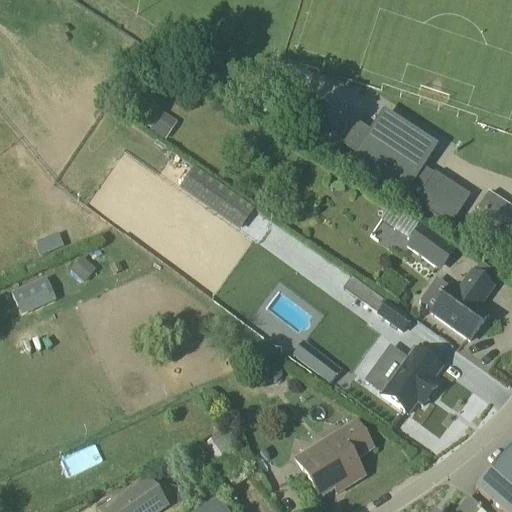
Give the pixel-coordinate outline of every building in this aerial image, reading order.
[(150,129),(148,132),(165,143),(178,124),(160,114),(159,116),(150,129)] [(403,198),(429,158),(378,124),(372,134),(370,133),(357,124),(342,147),(355,156),(357,157),(352,165),(403,198)] [(194,170),(179,191),(239,234),(254,213),(194,170)] [(416,204),(415,205),(450,229),(470,199),(434,175),(416,204)] [(511,219),(486,202),(489,196),(470,223),(483,232),(476,243),(505,262),(509,255),(511,256),(511,219)] [(407,224),(395,243),(432,267),(444,248),(407,224)] [(81,259),(68,273),(83,287),(95,273),(81,259)] [(489,317),(477,308),(481,302),(483,303),(493,290),(472,275),(458,295),(451,290),(432,316),(470,344),(489,317)] [(47,278),(11,294),(21,317),(57,302),(47,278)] [(351,280),(343,291),(363,306),(378,317),(387,306),(372,294),(351,280)] [(387,306),(378,317),(402,335),(411,323),(387,306)] [(414,352),(381,398),(408,417),(417,404),(423,409),(438,388),(432,383),(441,371),(414,352)] [(319,356),(308,371),(330,388),(341,373),(319,356)] [(277,386),(282,380),(283,372),(277,367),(270,367),(263,372),(264,379),(270,385),(277,386)] [(337,496),(338,496),(364,479),(354,463),(373,451),(356,426),(295,463),(319,501),(334,492),(337,496)] [(248,469),(225,435),(205,449),(227,483),(248,469)] [(511,511),(511,447),(477,488),(476,489),(502,511),(511,511)] [(78,457),(84,471),(105,462),(100,448),(78,457)] [(148,480),(101,511),(161,511),(167,508),(148,480)] [(480,511),(481,511),(468,500),(457,511),(480,511)] [(222,511),(216,503),(203,511),(222,511)]
